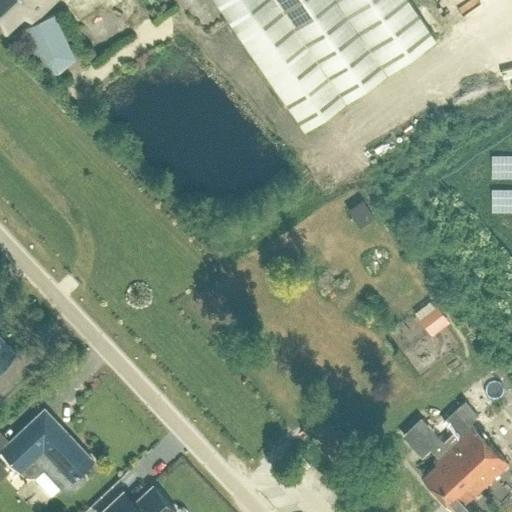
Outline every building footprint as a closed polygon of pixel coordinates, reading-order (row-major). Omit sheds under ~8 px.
[(0,0),(0,19),(7,27),(25,10),(33,19),(52,0),(0,0)] [(219,0),(307,127),(434,39),(407,0),(219,0)] [(56,13),(23,26),(42,67),(51,72),(60,71),(76,57),(56,13)] [(445,320),(437,308),(428,314),(436,327),(445,320)] [(0,365),(3,363),(0,359),(0,358),(11,349),(0,337),(0,365)] [(422,417),(403,434),(423,455),(431,448),(438,456),(434,460),(436,462),(423,475),(456,511),(459,508),(465,503),(509,462),(470,421),(478,414),(465,399),(443,419),(444,419),(433,429),(422,417)] [(72,490),(73,489),(86,478),(79,471),(93,459),(59,422),(57,424),(42,409),(1,447),(21,468),(33,457),(63,489),(64,489),(65,490),(67,491),(68,491),(70,491),(72,490)] [(153,486),(134,504),(122,491),(117,497),(100,511),(173,511),(175,510),(153,486)] [(465,503),(459,508),(462,511),(463,511),(471,505),(469,503),(467,505),(465,503)]
